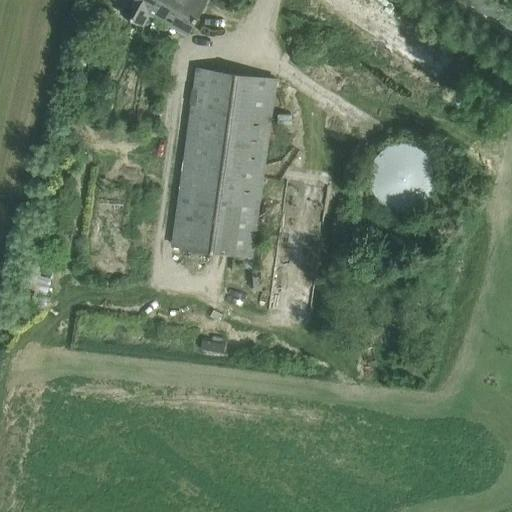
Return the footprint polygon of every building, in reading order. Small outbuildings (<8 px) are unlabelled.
[(129,0),(123,12),(142,24),(149,11),(188,33),(207,0),(206,0),(129,0)] [(172,244),(251,256),(276,79),(197,68),(172,244)] [(291,123),(292,114),(278,113),(278,122),(291,123)] [(370,173),(370,177),(370,180),(371,183),(371,186),(372,189),(374,192),(375,195),(377,198),(379,200),(382,203),(384,205),(387,206),(390,208),(393,209),(396,210),(399,211),(402,211),(405,211),(409,211),(412,210),(415,210),(418,208),(421,207),(424,205),(426,203),(429,201),(431,199),(433,196),(435,193),(436,190),(437,187),(438,184),(439,181),(439,178),(439,175),(439,171),(438,168),(437,165),(436,162),(435,159),(433,156),(431,153),(429,151),(426,149),(424,147),(421,145),(418,144),(415,142),(412,142),(409,141),(405,141),(402,141),(399,141),(395,142),(392,143),(389,144),(386,146),(384,148),(381,150),(379,152),(377,155),(375,158),(373,161),(372,164),(371,167),(371,170),(370,173)] [(203,339),(201,348),(224,353),(226,343),(203,339)]
